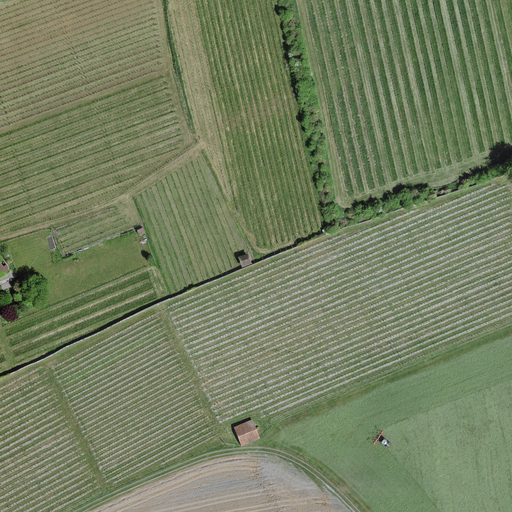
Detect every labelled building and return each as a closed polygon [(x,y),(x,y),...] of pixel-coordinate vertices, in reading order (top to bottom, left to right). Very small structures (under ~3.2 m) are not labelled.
[(143,228),(137,231),(140,236),(146,234),(143,228)] [(249,255),(240,259),(243,267),(252,263),(249,255)] [(0,261),(0,277),(11,271),(6,264),(3,267),(0,261)] [(25,290),(21,293),(27,298),(30,295),(25,290)] [(252,422),(233,430),(241,447),(259,439),(252,422)]
